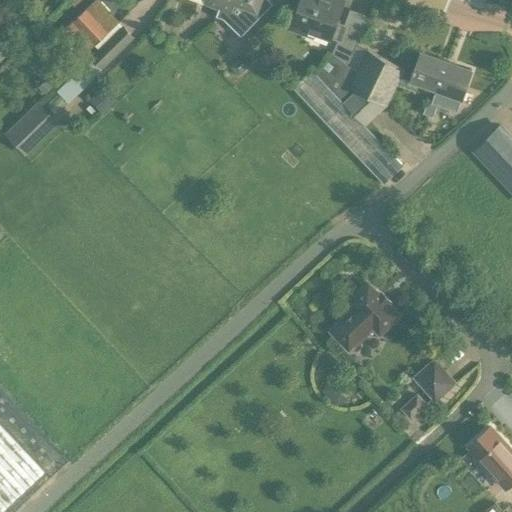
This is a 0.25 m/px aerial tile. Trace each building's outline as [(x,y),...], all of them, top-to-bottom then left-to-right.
[(192,0),(219,9),(221,0),(192,0)] [(221,0),(219,9),(216,15),(222,17),(241,36),(272,4),(268,0),(221,0)] [(348,66),(357,48),(367,20),(350,14),(346,26),(336,22),(341,7),(322,0),(301,0),(292,25),(337,41),(331,55),(348,66)] [(107,30),(85,7),(70,21),(92,44),(107,30)] [(101,67),(133,36),(122,25),(90,56),(101,67)] [(396,77),(435,90),(446,61),(404,46),(397,64),(367,49),(366,51),(357,48),(348,66),(331,55),(316,76),(312,71),(294,88),(383,183),(401,166),(364,127),(386,105),(396,77)] [(471,70),(446,61),(435,90),(460,99),(471,70)] [(422,114),(426,115),(431,101),(427,99),(422,114)] [(52,117),(36,100),(3,133),(19,149),(52,117)] [(431,101),(426,115),(431,117),(435,102),(431,101)] [(511,138),(500,126),(474,151),(511,190),(511,138)] [(275,233),(316,195),(304,182),(313,174),(315,177),(337,157),(313,131),(291,151),(302,163),(294,171),(292,169),(289,172),(280,162),(267,174),(276,184),(263,196),(256,203),(251,208),(275,233)] [(379,335),(398,316),(367,283),(348,302),(354,309),(330,331),(348,351),(373,328),(379,335)] [(455,383),(434,360),(414,378),(435,401),(455,383)] [(416,394),(401,408),(409,416),(424,403),(416,394)] [(0,509),(42,470),(0,425),(0,509)] [(497,480),(506,472),(511,478),(511,451),(490,427),(468,447),(497,480)]
